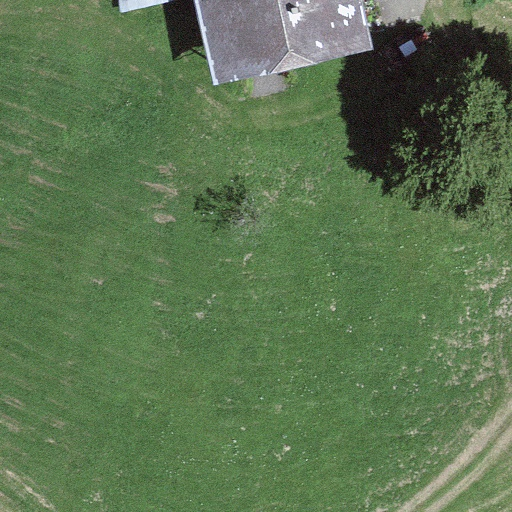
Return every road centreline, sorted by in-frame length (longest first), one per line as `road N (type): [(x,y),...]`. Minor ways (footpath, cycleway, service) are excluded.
road 1 (track): [(511,105),(442,0)]
road 2 (track): [(428,511),(511,422)]
